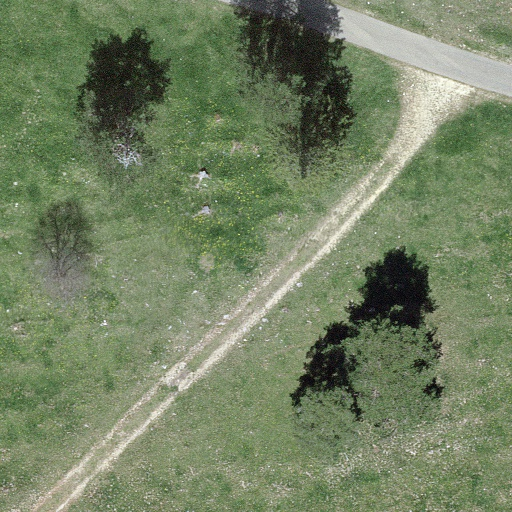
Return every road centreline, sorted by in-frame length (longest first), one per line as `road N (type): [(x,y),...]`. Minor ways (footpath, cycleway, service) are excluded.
road 1 (track): [(457,63),(186,368),(42,511)]
road 2 (unclassified): [(511,81),(256,0)]
